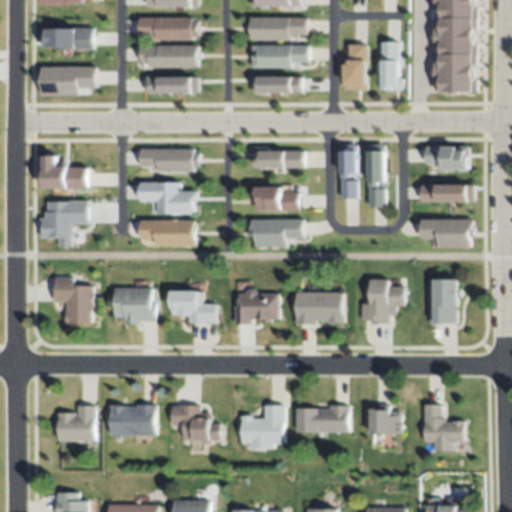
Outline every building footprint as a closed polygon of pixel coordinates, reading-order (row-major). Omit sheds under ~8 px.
[(199,0),(149,0),(149,7),(199,8),(199,0)] [(252,0),(252,8),(303,7),(303,0),(252,0)] [(434,0),(436,93),(476,93),(475,0),(434,0)] [(196,15),(196,19),(201,19),(201,35),(196,35),(196,38),(159,38),(159,33),(142,33),(142,16),(196,15)] [(293,35),(256,36),(256,18),(308,16),(308,33),(293,33),(293,35)] [(95,49),(95,29),(42,30),(43,50),(95,49)] [(406,69),(405,88),(383,88),(384,39),(402,40),(401,69),(406,69)] [(370,88),(347,89),(347,58),(354,58),(354,42),(370,42),(370,88)] [(201,43),(201,66),(151,66),(151,61),(143,61),(143,43),(201,43)] [(295,62),(255,64),(255,45),(312,43),(313,59),(295,59),(295,62)] [(98,94),(98,67),(42,68),(43,96),(98,94)] [(305,76),(304,93),(254,91),(255,75),(305,76)] [(200,76),(200,92),(150,92),(150,76),(200,76)] [(306,164),(257,164),(257,145),(306,145),(306,164)] [(472,145),(472,167),(446,168),(446,163),(428,164),(428,145),(472,145)] [(203,151),(203,167),(196,167),(196,171),(157,170),(157,166),(143,165),(144,147),(198,148),(198,151),(203,151)] [(387,180),(371,180),(371,147),(387,147),(387,180)] [(359,148),(358,171),(342,170),(343,148),(359,148)] [(47,191),(90,190),(90,168),(70,168),(70,163),(60,163),(59,156),(46,156),(47,191)] [(360,197),(344,197),(343,177),(360,177),(360,197)] [(198,189),(198,212),(159,211),(160,202),(146,202),(147,180),(185,180),(185,189),(198,189)] [(438,201),(424,201),(424,184),(478,182),(479,199),(438,200),(438,201)] [(387,204),(371,204),(371,184),(387,184),(387,204)] [(300,190),(299,208),(255,206),(256,185),(285,186),(285,190),(300,190)] [(90,225),(90,202),(49,202),(49,219),(42,219),(42,239),(60,239),(60,248),(73,248),(73,224),(90,225)] [(475,217),(475,247),(441,247),(441,235),(424,235),(424,217),(475,217)] [(286,246),(252,246),(252,219),(304,218),(304,236),(292,236),(292,241),(286,242),(286,246)] [(199,219),(199,240),(156,241),(156,237),(145,237),(145,219),(199,219)] [(58,277),(75,277),(75,285),(95,285),(95,298),(92,298),(92,322),(67,322),(67,311),(70,311),(70,301),(58,301),(58,277)] [(436,277),(458,277),(458,305),(457,305),(457,322),(441,322),(441,323),(431,323),(431,307),(436,307),(436,277)] [(372,279),(389,279),(389,286),(405,286),(405,304),(395,304),(395,313),(390,313),(390,322),(371,322),(371,319),(363,319),(363,299),(372,300),(372,279)] [(116,287),(153,287),(153,301),(157,301),(157,319),(143,319),(143,321),(127,321),(127,316),(116,316),(116,287)] [(236,324),(236,304),(239,304),(239,292),(248,292),(248,289),(251,287),(257,287),(260,290),(260,293),(280,293),(280,317),(271,317),(271,321),(262,321),(262,317),(253,317),(253,324),(236,324)] [(218,303),(218,321),(191,321),(191,315),(174,315),(174,308),(173,308),(173,288),(205,288),(205,303),(218,303)] [(298,291),(344,291),(344,322),(330,322),(330,318),(316,318),(316,323),(298,323),(298,291)] [(111,432),(111,404),(125,404),(125,406),(138,406),(138,402),(156,402),(156,432),(111,432)] [(425,402),(442,402),(442,416),(447,416),(447,419),(464,419),(464,441),(425,441),(425,402)] [(173,405),(183,405),(183,403),(202,403),(202,412),(211,412),(211,421),(222,421),(221,438),(211,438),(211,442),(202,442),(202,439),(184,439),(184,424),(173,424),(173,405)] [(243,414),(254,414),(254,418),(266,418),(266,403),(284,403),(284,441),(273,441),(273,446),(264,446),(264,449),(251,449),(251,442),(243,442),(243,414)] [(298,407),(318,407),(318,408),(330,408),(330,404),(348,404),(348,430),(298,430),(298,407)] [(59,439),(59,411),(76,411),(76,415),(79,415),(79,405),(96,405),(96,439),(59,439)] [(373,406),(390,406),(390,410),(402,410),(402,432),(373,432),(373,406)] [(59,492),(80,492),(80,500),(90,500),(90,511),(57,511),(57,500),(59,500),(59,492)] [(175,511),(175,499),(212,499),(212,511),(219,511),(175,511)] [(110,511),(110,502),(158,502),(158,511),(110,511)] [(428,511),(428,503),(455,503),(455,507),(466,507),(465,511),(428,511)]
